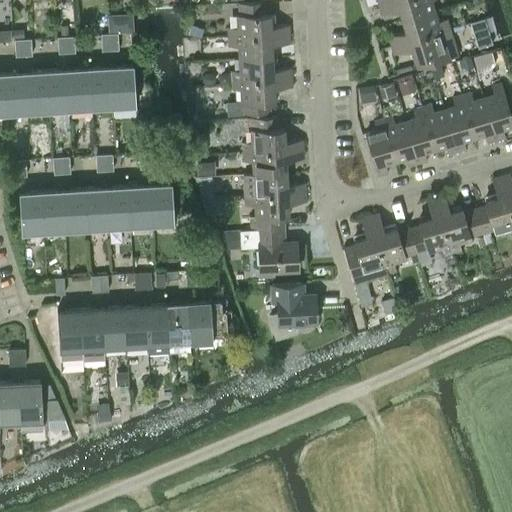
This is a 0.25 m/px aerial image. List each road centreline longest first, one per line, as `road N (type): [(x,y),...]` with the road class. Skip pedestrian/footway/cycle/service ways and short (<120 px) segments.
road 1 (track): [(69,511),(511,322)]
road 2 (residential): [(511,156),(365,201),(338,198),(328,181),(318,0)]
